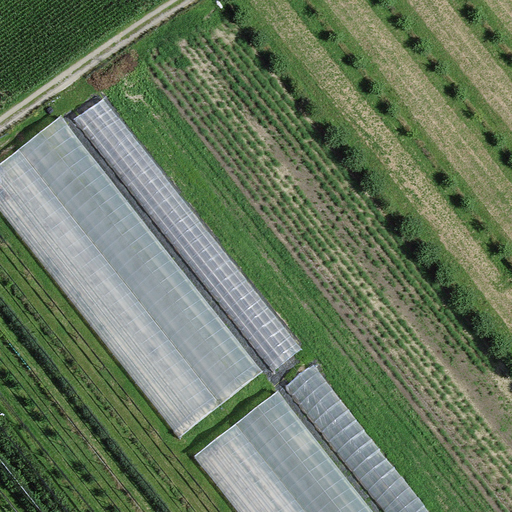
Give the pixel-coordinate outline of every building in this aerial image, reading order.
[(125,168),(117,175),(124,183),(146,165),(97,105),(75,123),(110,167),(118,160),(125,168)] [(70,117),(0,164),(0,208),(45,219),(61,242),(70,244),(80,259),(77,274),(92,277),(106,298),(103,309),(116,301),(119,305),(140,309),(147,275),(157,277),(170,268),(152,265),(162,258),(163,254),(70,117)] [(202,417),(262,372),(249,356),(236,366),(233,362),(187,397),(202,417)] [(283,393),(199,452),(230,496),(270,469),(262,458),(295,435),(307,453),(319,445),(283,393)] [(375,511),(347,484),(346,484),(335,460),(332,497),(293,494),(283,485),(276,492),(267,491),(250,499),(280,501),(285,511),(375,511)]
